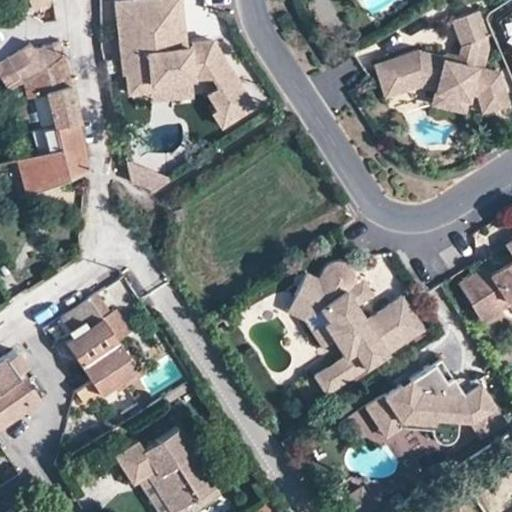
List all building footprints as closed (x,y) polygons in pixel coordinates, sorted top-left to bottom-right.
[(115,87),(138,85),(137,77),(178,73),(214,69),(220,78),(217,81),(227,96),(221,101),(216,104),(224,117),(254,96),(210,33),(188,35),(188,39),(183,40),(179,0),(103,0),(111,68),(113,68),(115,87)] [(438,51),(418,47),(417,47),(388,58),(398,84),(418,77),(436,81),(445,87),(460,91),(469,89),(477,91),(483,107),(508,98),(497,66),(469,61),(474,34),(484,31),(475,5),(449,14),(458,40),(455,50),(454,56),(440,53),(438,51)] [(32,73),(63,53),(62,38),(35,40),(30,35),(12,55),(32,73)] [(455,50),(443,48),(438,51),(440,53),(454,56),(455,50)] [(32,73),(26,77),(34,91),(44,90),(50,120),(39,124),(45,149),(15,158),(23,194),(61,168),(82,163),(84,155),(63,53),(32,73)] [(12,55),(1,66),(18,82),(26,77),(32,73),(12,55)] [(398,84),(388,58),(374,63),(386,95),(419,82),(435,86),(432,101),(464,108),(469,89),(460,91),(445,87),(436,81),(418,77),(398,84)] [(178,73),(137,77),(138,85),(139,94),(179,91),(178,73)] [(210,85),(221,101),(227,96),(217,81),(210,85)] [(511,232),(506,236),(509,252),(496,254),(497,263),(472,266),(467,270),(453,278),(474,312),(501,295),(505,300),(509,307),(511,308),(511,232)] [(417,325),(397,292),(396,292),(359,315),(349,299),(356,295),(347,280),(349,276),(350,273),(349,267),(348,264),(347,262),(342,256),(339,255),(332,254),(327,255),(325,257),(319,262),(318,264),(313,277),(300,272),(291,295),(317,305),(322,313),(317,316),(338,350),(307,369),(318,387),(417,325)] [(497,263),(496,254),(487,255),(472,266),(497,263)] [(501,295),(474,312),(477,317),(505,300),(501,295)] [(63,339),(88,378),(99,394),(135,369),(86,297),(58,316),(71,333),(63,339)] [(13,347),(4,354),(14,370),(24,364),(13,347)] [(15,371),(14,370),(4,354),(3,353),(0,354),(0,418),(31,396),(15,371)] [(378,391),(394,415),(427,416),(426,431),(426,433),(427,435),(427,438),(428,441),(430,444),(432,444),(438,445),(441,445),(444,444),(447,441),(448,438),(449,435),(450,432),(450,417),(460,417),(471,434),(500,416),(472,373),(456,384),(436,353),(404,374),(410,382),(402,387),(396,379),(378,391)] [(83,404),(99,394),(88,378),(73,388),(83,404)] [(394,415),(378,391),(361,402),(383,436),(393,429),(394,415)] [(426,431),(427,416),(394,415),(393,429),(426,431)] [(129,483),(133,479),(143,472),(167,510),(196,490),(202,501),(216,492),(171,426),(139,449),(133,440),(110,455),(129,483)] [(133,479),(153,511),(184,511),(202,501),(196,490),(167,510),(143,472),(133,479)] [(278,511),(268,497),(252,508),(254,511),(278,511)]
